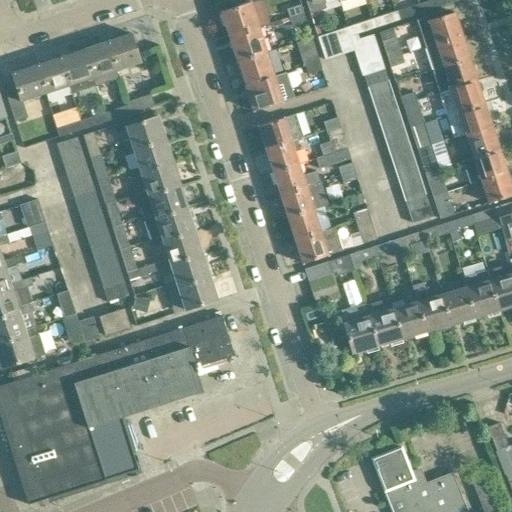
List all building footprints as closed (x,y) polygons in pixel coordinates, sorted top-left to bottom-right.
[(221,12),(229,36),(258,27),(251,3),(259,0),(258,0),(226,0),(230,9),(221,12)] [(305,0),(310,13),(326,8),(323,0),(305,0)] [(446,4),(444,0),(431,0),(418,4),(421,12),(446,4)] [(421,12),(418,4),(395,12),(398,20),(421,12)] [(286,10),(289,18),(303,13),(301,5),(286,10)] [(398,20),(395,12),(371,20),(374,28),(398,20)] [(454,12),(429,21),(428,17),(416,21),(425,48),(462,36),(454,12)] [(303,13),(289,18),(291,26),(306,21),(303,13)] [(374,28),(371,20),(348,27),(351,35),(357,33),(374,28)] [(267,52),(258,27),(229,36),(237,61),(267,52)] [(355,50),(351,35),(348,27),(335,31),(343,54),(353,50),(355,50)] [(343,54),(335,31),(324,35),(331,58),(343,54)] [(131,33),(106,41),(116,71),(141,63),(131,33)] [(359,39),(357,33),(351,35),(355,50),(353,50),(358,64),(380,57),(373,34),(359,39)] [(462,36),(425,48),(433,70),(470,59),(462,36)] [(382,41),(388,60),(402,55),(396,37),(382,41)] [(116,71),(106,41),(82,49),(95,88),(119,81),(116,71)] [(95,88),(82,49),(59,57),(68,86),(71,96),(95,88)] [(275,76),(267,52),(237,61),(245,86),(275,76)] [(304,66),(319,62),(317,54),(302,59),(304,66)] [(402,55),(388,60),(391,68),(405,63),(402,55)] [(68,86),(59,57),(36,64),(45,93),(68,86)] [(384,69),(380,57),(358,64),(362,76),(363,76),(384,69)] [(470,59),(433,70),(440,93),(477,81),(470,59)] [(304,66),(307,74),(321,70),(319,62),(304,66)] [(45,93),(36,64),(12,72),(16,87),(5,90),(15,122),(28,118),(23,101),(45,93)] [(388,81),(384,69),(363,76),(367,89),(388,81)] [(286,73),(245,86),(253,111),(294,98),(286,73)] [(370,98),(391,92),(388,81),(367,89),(370,98)] [(477,81),(440,93),(439,94),(447,116),(484,103),(477,81)] [(395,102),(391,92),(370,98),(374,109),(395,102)] [(414,92),(400,97),(403,106),(417,101),(414,92)] [(127,104),(130,114),(154,106),(151,94),(126,102),(127,104)] [(417,101),(403,106),(410,128),(424,123),(417,101)] [(377,119),(398,112),(395,102),(374,109),(377,119)] [(484,103),(447,116),(454,138),(466,134),(491,125),(484,103)] [(127,104),(103,112),(106,121),(130,114),(127,104)] [(106,121),(103,112),(79,120),(82,129),(106,121)] [(380,130),(401,123),(398,112),(377,119),(380,130)] [(304,137),(297,113),(282,118),(258,126),(266,149),(289,141),(304,137)] [(158,116),(128,126),(126,126),(127,129),(132,144),(134,150),(165,140),(158,116)] [(326,130),(339,126),(337,118),(324,122),(326,130)] [(82,129),(79,120),(56,127),(59,136),(82,129)] [(116,133),(127,129),(126,126),(128,126),(126,121),(114,125),(116,133)] [(405,134),(401,123),(380,130),(384,141),(405,134)] [(424,123),(410,128),(417,150),(431,145),(424,123)] [(491,125),(466,134),(473,157),(499,148),(491,125)] [(342,133),(339,126),(326,130),(330,141),(320,144),(323,155),(346,148),(342,133)] [(0,143),(14,139),(12,133),(0,137),(0,143)] [(83,136),(90,158),(101,154),(93,133),(83,136)] [(387,151),(408,144),(405,134),(384,141),(387,151)] [(61,154),(81,148),(78,137),(57,144),(61,154)] [(134,150),(134,152),(139,167),(141,174),(173,164),(165,140),(134,150)] [(297,164),(289,141),(266,149),(273,172),(297,164)] [(124,155),(134,152),(134,150),(132,144),(121,147),(124,155)] [(412,155),(408,144),(387,151),(391,162),(412,155)] [(431,145),(417,150),(425,173),(439,168),(431,145)] [(85,159),(81,148),(61,154),(64,165),(85,159)] [(115,148),(105,150),(109,173),(120,171),(115,148)] [(349,159),(346,148),(323,155),(327,166),(349,159)] [(499,148),(473,157),(462,160),(469,183),(481,180),(506,171),(499,148)] [(2,156),(6,168),(21,163),(18,151),(2,156)] [(108,177),(101,154),(90,158),(97,181),(108,177)] [(394,172),(415,165),(412,155),(391,162),(394,172)] [(88,169),(85,159),(64,165),(68,176),(88,169)] [(336,167),(339,176),(354,172),(351,163),(336,167)] [(180,186),(173,164),(141,174),(139,167),(129,170),(136,193),(147,190),(149,196),(180,186)] [(300,175),(297,164),(273,172),(281,195),(318,183),(314,171),(300,175)] [(418,174),(415,165),(394,172),(397,182),(418,174)] [(439,168),(425,173),(432,196),(446,191),(439,168)] [(71,186),(91,179),(88,169),(68,176),(71,186)] [(511,188),(506,171),(481,180),(489,203),(511,195),(511,188)] [(356,179),(354,172),(339,176),(341,183),(356,179)] [(421,186),(418,174),(397,182),(401,193),(421,186)] [(115,200),(108,177),(97,181),(105,203),(115,200)] [(95,190),(91,179),(71,186),(74,196),(95,190)] [(325,205),(318,183),(281,195),(288,217),(312,209),(325,205)] [(188,209),(180,186),(149,196),(147,190),(136,193),(138,200),(143,216),(154,212),(156,220),(188,209)] [(404,203),(424,195),(421,186),(401,193),(404,203)] [(78,208),(98,201),(95,190),(74,196),(78,208)] [(446,191),(432,196),(440,219),(454,215),(446,191)] [(407,214),(428,207),(424,195),(404,203),(407,214)] [(120,215),(115,200),(105,203),(110,218),(120,215)] [(380,200),(367,203),(372,228),(385,225),(380,200)] [(102,211),(98,201),(78,208),(81,218),(102,211)] [(511,201),(495,207),(501,227),(511,223),(511,201)] [(431,217),(428,207),(407,214),(411,224),(431,217)] [(496,217),(493,208),(471,216),(473,224),(496,217)] [(195,230),(188,209),(156,220),(154,212),(143,216),(146,224),(148,224),(150,231),(159,228),(163,241),(195,230)] [(319,233),(312,209),(288,217),(295,240),(319,233)] [(351,213),(354,222),(368,217),(365,209),(351,213)] [(105,222),(102,211),(81,218),(84,228),(105,222)] [(459,229),(473,224),(471,216),(446,224),(449,233),(450,232),(453,241),(462,238),(459,229)] [(368,217),(354,222),(361,244),(375,240),(368,217)] [(52,246),(45,222),(31,227),(38,250),(52,246)] [(88,238),(108,232),(105,222),(84,228),(88,238)] [(112,226),(120,249),(130,246),(122,223),(112,226)] [(424,240),(449,233),(446,224),(422,232),(424,240)] [(335,227),(319,233),(295,240),(303,263),(328,255),(342,250),(335,227)] [(202,254),(195,230),(163,241),(169,259),(171,264),(202,254)] [(112,242),(108,232),(88,238),(91,249),(112,242)] [(410,245),(424,240),(422,232),(399,239),(403,253),(412,251),(410,245)] [(0,236),(0,245),(9,242),(7,235),(0,236)] [(403,253),(399,239),(388,243),(375,247),(377,256),(390,252),(394,251),(395,256),(403,253)] [(115,253),(112,242),(91,249),(95,259),(115,253)] [(130,246),(120,249),(127,272),(137,269),(130,246)] [(377,256),(375,247),(357,253),(350,255),(355,271),(360,269),(362,261),(377,256)] [(98,270),(119,264),(115,253),(95,259),(98,270)] [(171,264),(172,267),(176,281),(178,286),(210,276),(202,254),(171,264)] [(355,271),(350,255),(328,261),(332,274),(332,275),(335,274),(336,277),(355,271)] [(3,261),(5,265),(6,269),(16,266),(14,257),(3,261)] [(161,271),(172,267),(171,264),(169,259),(158,262),(161,271)] [(332,274),(328,261),(305,269),(309,281),(332,274)] [(138,278),(161,271),(158,262),(137,269),(127,272),(130,281),(138,278)] [(122,274),(119,264),(98,270),(101,280),(122,274)] [(11,284),(6,269),(5,265),(0,266),(0,292),(12,289),(11,284)] [(497,311),(489,281),(486,271),(462,278),(465,288),(474,318),(497,311)] [(511,306),(511,273),(489,281),(497,311),(511,306)] [(105,291),(125,285),(122,274),(101,280),(105,291)] [(336,285),(332,275),(332,274),(309,281),(312,293),(336,285)] [(217,300),(210,276),(178,287),(179,289),(186,310),(217,300)] [(11,284),(12,289),(13,291),(23,288),(21,280),(11,284)] [(178,287),(178,286),(176,281),(166,285),(168,293),(179,289),(178,287)] [(449,325),(440,295),(427,299),(423,283),(412,286),(417,303),(425,332),(449,325)] [(129,295),(125,285),(105,291),(108,302),(129,295)] [(340,298),(336,285),(312,293),(316,305),(340,298)] [(474,318),(465,288),(440,295),(449,325),(474,318)] [(18,307),(13,291),(12,289),(0,292),(0,317),(19,312),(18,307)] [(401,339),(391,303),(390,299),(366,306),(378,346),(401,339)] [(425,332),(417,303),(404,307),(402,300),(391,303),(401,339),(425,332)] [(24,330),(34,326),(27,304),(18,307),(19,312),(0,317),(0,342),(26,334),(24,330)] [(378,346),(366,306),(365,304),(341,311),(353,353),(378,346)] [(131,327),(124,308),(99,317),(105,336),(131,327)] [(222,315),(183,328),(196,367),(235,355),(222,315)] [(79,323),(85,342),(99,338),(93,318),(79,323)] [(35,326),(34,326),(24,330),(26,334),(0,342),(0,361),(2,368),(44,355),(35,326)] [(204,392),(197,372),(183,328),(144,340),(163,399),(201,387),(203,392),(204,392)] [(163,399),(144,340),(107,352),(125,411),(163,399)] [(125,411),(107,352),(75,362),(69,364),(87,422),(87,423),(125,411)] [(72,354),(57,359),(59,367),(69,364),(75,362),(72,354)] [(87,422),(69,364),(59,367),(0,385),(0,416),(28,505),(106,480),(87,423),(87,422)] [(487,427),(496,451),(505,448),(509,446),(499,423),(487,427)] [(465,511),(455,484),(451,475),(425,485),(420,470),(411,473),(401,448),(373,459),(385,490),(386,490),(394,511),(465,511)] [(511,472),(511,465),(505,448),(496,451),(506,475),(511,472)] [(482,511),(497,511),(481,469),(468,474),(482,511)]
